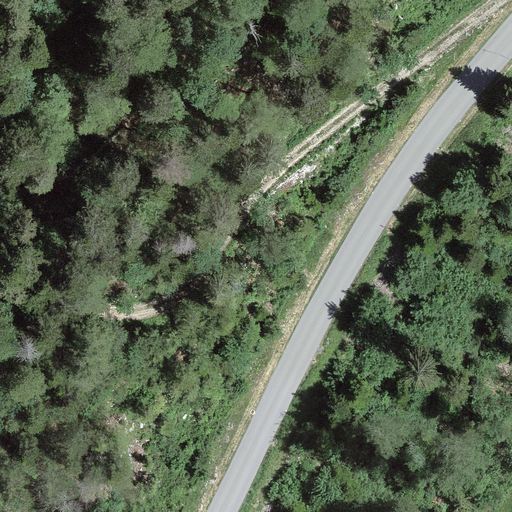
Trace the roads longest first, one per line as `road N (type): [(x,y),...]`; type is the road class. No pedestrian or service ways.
road 1 (track): [(502,0),(294,156),(240,208),(204,275),(175,301),(123,313),(0,283)]
road 2 (secondary): [(223,511),(362,237),(447,112),(511,36)]
road 3 (track): [(0,124),(60,0)]
